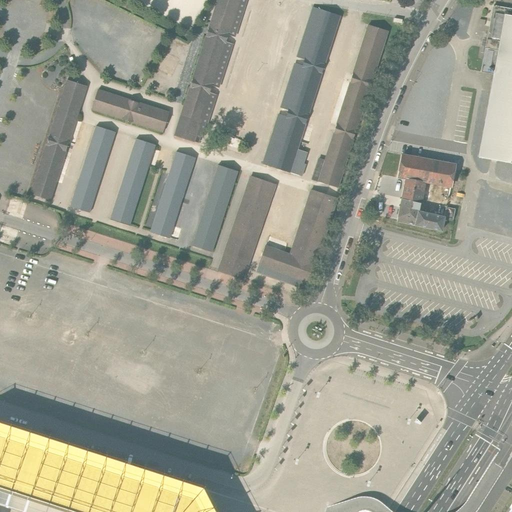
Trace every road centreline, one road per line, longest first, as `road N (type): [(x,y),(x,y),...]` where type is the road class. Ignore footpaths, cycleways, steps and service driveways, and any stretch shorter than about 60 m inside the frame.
road 1 (unclassified): [(322,309),(385,109),(443,0)]
road 2 (unclassified): [(489,383),(338,332)]
road 3 (primary): [(489,383),(406,511)]
road 4 (primary): [(440,511),(509,394)]
